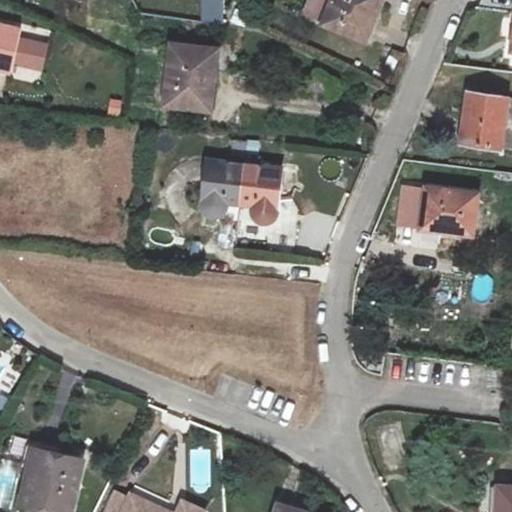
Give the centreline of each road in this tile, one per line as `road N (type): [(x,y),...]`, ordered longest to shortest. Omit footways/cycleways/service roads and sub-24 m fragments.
road 1 (residential): [(353,467),(335,399),(338,271),(446,0)]
road 2 (residential): [(0,304),(60,351),(353,467)]
